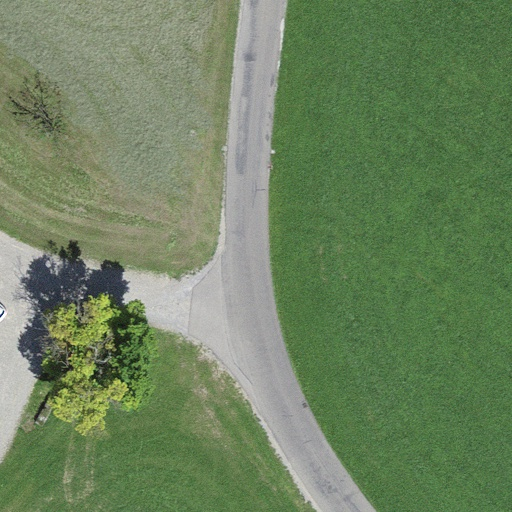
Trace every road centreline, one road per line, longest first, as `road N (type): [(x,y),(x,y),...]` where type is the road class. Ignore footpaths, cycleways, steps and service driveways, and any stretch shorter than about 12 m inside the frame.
road 1 (tertiary): [(268,0),(246,180),(249,305),(274,394),(314,474),(347,511)]
road 2 (track): [(75,296),(0,436)]
